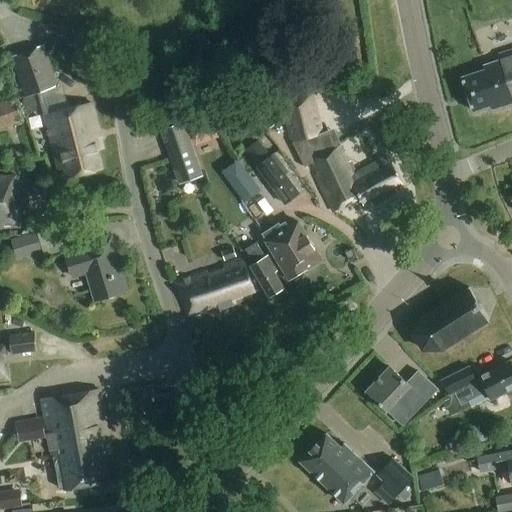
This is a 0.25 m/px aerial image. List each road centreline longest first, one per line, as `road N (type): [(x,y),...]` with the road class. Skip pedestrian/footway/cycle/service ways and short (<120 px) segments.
road 1 (residential): [(232,471),(216,452),(146,238),(110,70),(90,49),(30,27),(0,6)]
road 2 (tertiary): [(232,471),(442,237)]
road 3 (tertiary): [(449,174),(409,0)]
